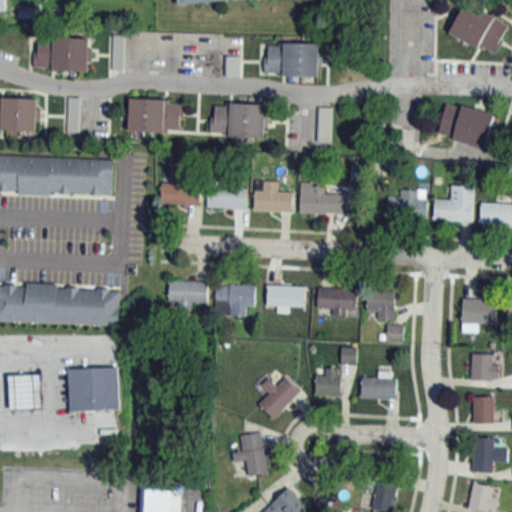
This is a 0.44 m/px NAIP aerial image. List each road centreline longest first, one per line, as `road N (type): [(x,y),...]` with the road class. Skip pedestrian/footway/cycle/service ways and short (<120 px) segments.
road 1 (residential): [(511,86),(319,98),(149,85),(59,90),(0,71)]
road 2 (residential): [(173,244),(511,264)]
road 3 (residential): [(423,511),(431,435),(426,261)]
